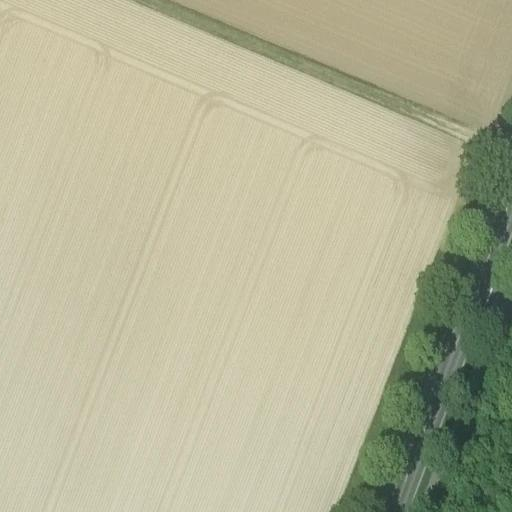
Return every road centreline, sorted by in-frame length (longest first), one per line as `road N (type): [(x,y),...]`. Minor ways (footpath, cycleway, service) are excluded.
road 1 (track): [(143,0),(511,152)]
road 2 (primary): [(395,511),(511,196)]
